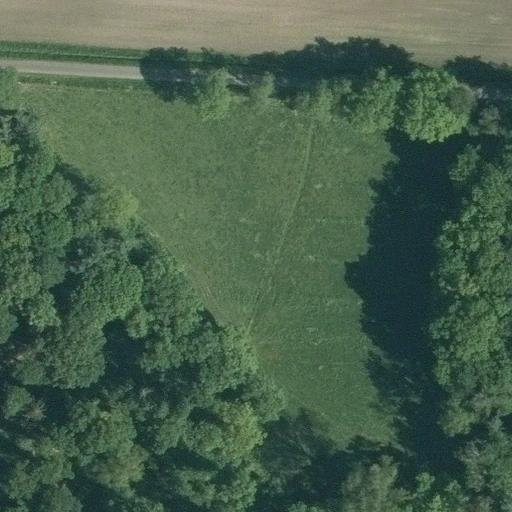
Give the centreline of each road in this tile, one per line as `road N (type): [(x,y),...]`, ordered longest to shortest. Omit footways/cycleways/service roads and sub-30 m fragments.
road 1 (unclassified): [(511,96),(0,69)]
road 2 (track): [(363,511),(511,480)]
